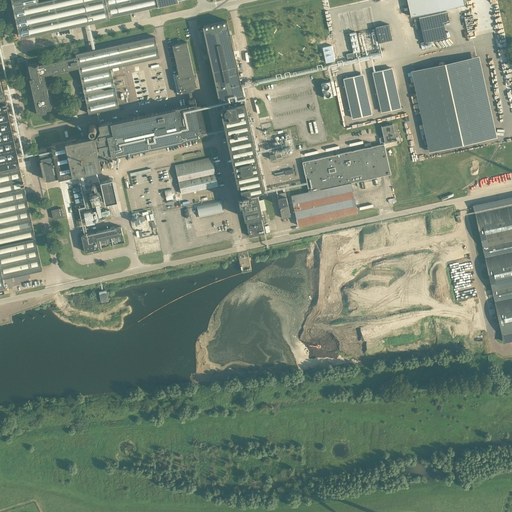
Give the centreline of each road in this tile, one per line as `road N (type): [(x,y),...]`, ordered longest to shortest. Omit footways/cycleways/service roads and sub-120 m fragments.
road 1 (unclassified): [(230,2),(282,239)]
road 2 (unclassified): [(462,199),(282,239)]
road 3 (unclassified): [(462,199),(493,346),(511,353)]
road 4 (unclassified): [(155,18),(8,51)]
road 5 (unknown): [(460,49),(453,13),(424,3),(402,27),(401,60)]
